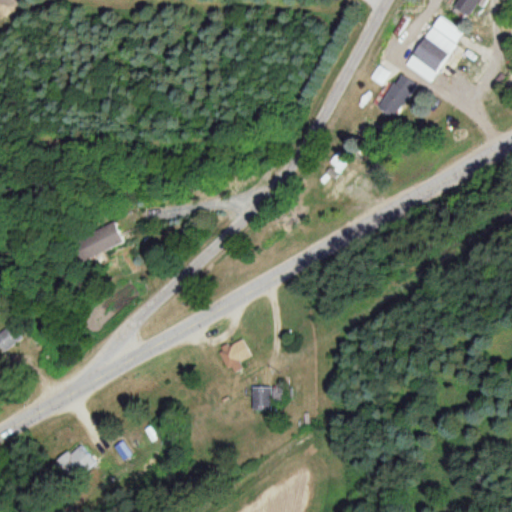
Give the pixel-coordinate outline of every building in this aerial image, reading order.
[(481,0),(460,0),(457,9),(475,17),(481,0)] [(436,84),(458,44),(427,28),(406,68),(436,84)] [(419,88),(402,76),(380,108),(397,119),(419,88)] [(341,175),(350,165),(336,154),(328,165),(341,175)] [(127,249),(122,234),(95,242),(100,257),(127,249)] [(21,340),(5,323),(0,328),(0,351),(4,356),(21,340)] [(218,355),(229,372),(253,357),(243,340),(218,355)] [(274,413),(274,403),(284,403),(284,389),(253,389),(253,413),(274,413)] [(97,463),(79,445),(55,469),(73,487),(97,463)]
